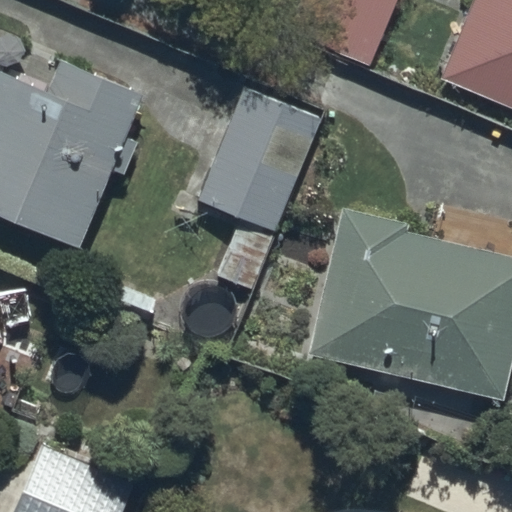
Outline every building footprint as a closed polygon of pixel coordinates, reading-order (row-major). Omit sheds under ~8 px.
[(298,0),(282,37),(367,70),(394,0),(298,0)] [(511,0),(470,0),(436,85),(511,114),(511,0)] [(191,66),(177,99),(224,119),(237,86),(191,66)] [(0,131),(0,223),(75,254),(108,175),(119,179),(131,148),(123,145),(140,103),(58,69),(44,102),(23,93),(6,134),(0,131)] [(240,94),(194,204),(236,222),(213,277),(250,293),(319,126),(240,94)] [(336,216),(305,360),(498,405),(511,347),(511,267),(401,241),(403,232),(336,216)] [(39,445),(10,511),(128,511),(139,487),(39,445)]
